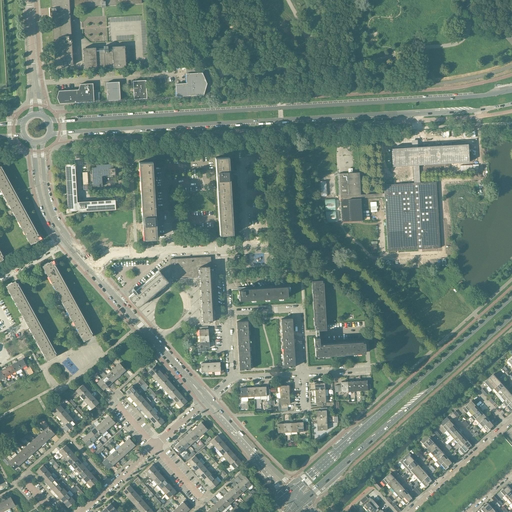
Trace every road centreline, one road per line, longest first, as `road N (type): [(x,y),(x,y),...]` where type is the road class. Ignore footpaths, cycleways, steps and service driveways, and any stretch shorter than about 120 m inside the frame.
road 1 (secondary): [(511,90),(48,120)]
road 2 (secondary): [(49,134),(511,103)]
road 3 (secondary): [(511,297),(290,493)]
road 4 (secondary): [(299,503),(511,316)]
road 5 (tertiary): [(206,400),(91,270)]
road 6 (residential): [(33,83),(171,73)]
road 7 (residential): [(303,373),(299,309),(226,313)]
road 8 (tertiary): [(290,493),(206,400)]
